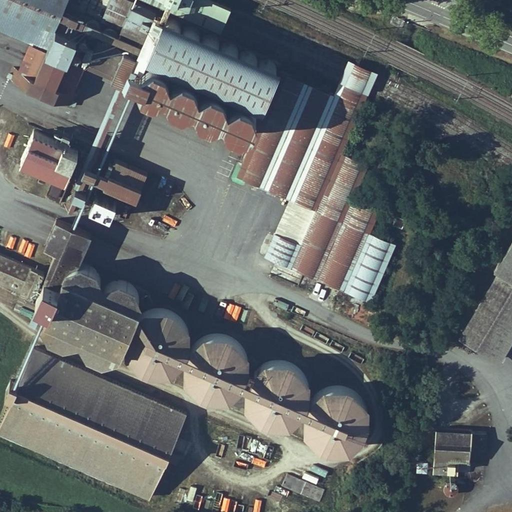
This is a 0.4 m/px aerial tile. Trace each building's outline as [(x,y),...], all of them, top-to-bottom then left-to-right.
[(79,58),(123,76),(134,50),(80,27),(84,16),(62,7),(65,0),(0,0),(0,24),(36,40),(79,58)] [(157,0),(104,0),(102,7),(146,27),(157,0)] [(511,0),(500,0),(495,12),(511,19),(511,0)] [(108,13),(106,13),(103,13),(101,14),(100,16),(99,18),(99,21),(100,23),(102,24),(104,25),(107,25),(109,24),(110,23),(112,21),(112,19),(111,16),(110,14),(108,13)] [(170,16),(168,16),(165,16),(163,17),(161,18),(160,20),(159,22),(158,24),(157,26),(158,28),(158,30),(159,32),(161,34),(162,35),(164,36),(166,36),(169,36),(171,36),(173,35),(174,34),(176,32),(177,30),(177,28),(178,26),(177,24),(176,22),(175,20),(174,18),(172,17),(170,16)] [(126,21),(124,20),(121,21),(119,22),(118,24),(117,26),(117,29),(118,31),(120,32),(122,33),(125,33),(127,32),(129,31),(130,29),(130,26),(130,24),(128,22),(126,21)] [(141,26),(139,26),(136,26),(134,28),(133,29),(132,32),(132,34),(133,36),(135,38),(137,39),(140,39),(142,38),(144,36),(145,34),(145,32),(145,30),(143,28),(141,26)] [(215,51),(216,49),(216,52),(217,54),(218,57),(220,59),(223,60),(226,61),(229,60),(231,59),(233,57),(235,55),(236,52),(236,49),(235,47),(234,44),(232,42),(229,41),(226,41),(223,41),(221,42),(219,44),(217,46),(217,44),(217,42),(216,40),(215,38),(213,37),(211,36),(209,35),(207,35),(205,35),(203,36),(201,37),(200,39),(200,37),(200,34),(199,32),(198,30),(196,28),(194,27),(191,26),(189,26),(187,27),(185,28),(183,29),(181,31),(180,33),(180,36),(180,38),(181,40),(182,42),(184,44),(186,45),(188,46),(190,46),(193,46),(195,45),(197,43),(198,41),(198,44),(198,47),(199,50),(201,52),(204,54),(207,54),(210,54),(212,53),(215,51)] [(163,40),(161,39),(159,40),(157,40),(156,41),(154,42),(153,44),(152,45),(151,47),(151,49),(151,51),(151,53),(152,54),(153,56),(155,57),(156,58),(158,59),(160,59),(162,59),(164,59),(165,58),(167,57),(168,56),(170,54),(170,53),(171,51),(171,49),(171,47),(170,45),(169,44),(168,42),(166,41),(165,40),(163,40)] [(79,58),(36,40),(24,68),(67,86),(79,58)] [(258,60),(256,63),(256,60),(256,58),(256,55),(255,53),(253,51),(251,50),(248,49),(246,49),(244,49),(241,50),(239,52),(238,54),(237,56),(236,59),(236,61),(237,63),(238,65),(240,67),(242,69),(245,69),(247,69),(249,69),(252,68),(254,66),(255,64),(255,67),(255,70),(256,73),(258,75),(260,77),(263,77),(266,77),(269,77),(271,75),(273,73),(274,70),(275,67),(274,64),(273,62),(271,60),(268,58),(266,58),(263,58),(260,59),(258,60)] [(183,50),(181,50),(178,50),(176,51),(174,53),(172,55),(171,57),(171,60),(171,63),(173,65),(174,67),(177,68),(179,69),(182,69),(184,68),(187,67),(189,65),(190,63),(190,60),(190,57),(189,55),(188,53),(186,51),(183,50)] [(374,66),(346,54),(343,62),(339,71),(337,76),(365,88),(367,83),(371,74),(374,66)] [(211,71),(211,70),(211,68),(211,65),(210,63),(209,61),(207,59),(205,58),(203,58),(200,58),(198,59),(196,60),(194,61),(193,63),(192,66),(192,68),(192,70),(193,73),(195,75),(197,76),(199,77),(201,77),(204,77),(206,77),(208,75),(210,74),(211,71)] [(67,86),(24,68),(13,64),(8,77),(73,104),(79,91),(67,86)] [(211,70),(211,71),(210,74),(211,77),(212,80),(214,82),(217,83),(220,84),(223,83),(225,82),(228,81),(229,78),(230,76),(230,74),(230,72),(229,69),(228,68),(227,66),(225,65),(222,64),(220,64),(218,64),(216,65),(214,66),(212,68),(211,70)] [(264,256),(370,303),(397,242),(369,230),(380,206),(354,195),(369,161),(338,147),(365,88),(337,76),(330,90),(282,68),(241,161),(233,158),(227,172),(229,178),(240,183),(242,178),(315,211),(300,245),(274,234),(264,256)] [(230,76),(229,78),(229,81),(229,83),(230,85),(231,87),(233,89),(235,90),(237,91),(239,91),(241,90),(243,90),(245,88),(247,87),(248,85),(248,83),(249,80),(248,78),(247,76),(246,74),(244,73),(242,72),(240,71),(237,71),(235,72),(233,73),(231,74),(230,76)] [(248,85),(247,87),(246,89),(247,92),(248,95),(250,97),(252,99),(255,100),(258,100),(260,99),(263,98),(265,96),(266,93),(267,90),(266,87),(265,85),(263,82),(261,81),(258,80),(255,80),(252,81),(250,83),(248,85)] [(78,147),(36,129),(24,157),(65,175),(78,147)] [(108,147),(106,146),(103,147),(101,148),(100,150),(99,152),(99,154),(100,156),(102,158),(104,159),(107,159),(109,158),(111,157),(112,155),(112,152),(112,150),(110,148),(108,147)] [(161,168),(129,154),(118,179),(150,193),(161,168)] [(111,165),(101,161),(99,166),(109,170),(111,165)] [(100,171),(98,170),(96,171),(94,172),(92,174),(92,176),(92,178),(93,180),(94,182),(97,182),(99,182),(101,182),(103,180),(104,178),(104,176),(103,174),(102,172),(100,171)] [(64,185),(53,180),(47,191),(59,197),(64,185)] [(101,187),(92,183),(90,188),(99,192),(101,187)] [(92,191),(89,190),(87,191),(85,192),(84,194),(83,196),(83,198),(84,200),(86,202),(88,203),(91,203),(93,202),(95,201),(96,198),(96,196),(95,194),(94,192),(92,191)] [(125,211),(104,203),(99,217),(119,226),(125,211)] [(425,211),(415,206),(412,214),(421,219),(425,211)] [(98,228),(63,213),(61,218),(96,233),(98,228)] [(96,233),(61,218),(58,225),(93,240),(96,233)] [(64,245),(87,254),(93,240),(58,225),(53,240),(64,245)] [(50,267),(0,245),(0,274),(39,292),(50,267)] [(90,258),(85,260),(87,254),(64,245),(44,293),(66,303),(62,306),(59,312),(59,316),(59,320),(59,323),(61,326),(64,331),(68,334),(72,335),(77,336),(80,336),(85,335),(87,333),(91,330),(93,327),(96,327),(96,332),(96,336),(99,341),(102,345),(107,348),(111,349),(117,349),(122,348),(126,345),(129,343),(132,338),(133,334),(133,330),(132,326),(131,323),(130,320),(126,316),(128,311),(132,312),(136,311),(141,309),(145,306),(148,302),(149,297),(150,293),(150,291),(148,286),(147,283),(143,279),(138,276),(135,275),(132,274),(125,275),(121,278),(119,279),(116,282),(113,281),(113,276),(113,271),(110,266),(109,264),(106,261),(101,258),(95,257),(90,258)] [(511,245),(499,265),(511,274),(511,245)] [(299,336),(289,335),(288,343),(298,344),(299,336)] [(202,407),(45,341),(29,378),(20,374),(16,386),(23,389),(8,426),(167,492),(202,407)] [(458,463),(482,463),(482,451),(495,451),(495,440),(510,440),(510,422),(495,421),(495,419),(459,419),(458,463)] [(257,430),(255,437),(269,440),(270,434),(257,430)] [(251,441),(251,434),(230,433),(230,447),(260,449),(261,442),(251,441)] [(439,461),(450,462),(450,451),(439,450),(439,461)] [(417,469),(429,468),(428,457),(417,457),(417,469)] [(314,466),(312,471),(325,476),(327,471),(314,466)] [(475,468),(473,468),(472,468),(470,468),(468,469),(466,471),(464,472),(464,474),(463,478),(464,481),(465,483),(466,484),(469,486),(471,487),(473,487),(476,486),(478,485),(480,484),(482,481),(482,478),(489,475),(487,469),(481,472),(479,470),(477,469),(475,468)] [(286,473),(281,485),(320,502),(325,489),(286,473)] [(201,484),(198,499),(204,500),(208,485),(201,484)] [(229,504),(229,499),(223,499),(222,511),(226,511),(250,511),(251,507),(244,507),(244,505),(229,504)] [(196,500),(194,510),(201,511),(203,502),(196,500)]
